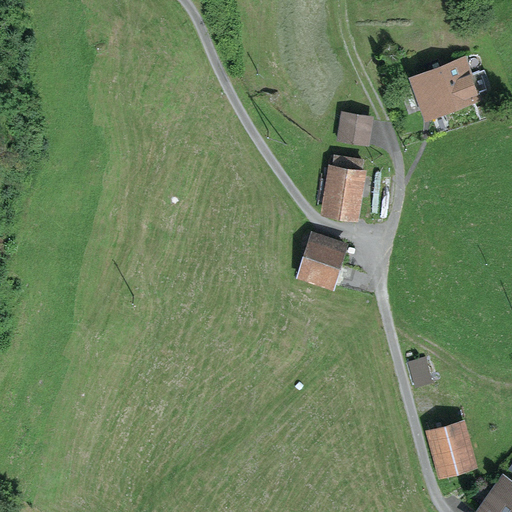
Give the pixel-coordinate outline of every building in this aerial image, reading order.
[(476,99),(462,58),(412,75),(425,116),(476,99)] [(344,112),(339,140),(367,144),(371,117),(344,112)] [(330,168),(324,212),(357,217),(363,173),(330,168)] [(341,254),(308,243),(298,274),(331,285),(341,254)] [(461,421),(430,429),(442,472),(473,464),(461,421)] [(511,511),(511,483),(500,475),(473,511),(511,511)]
